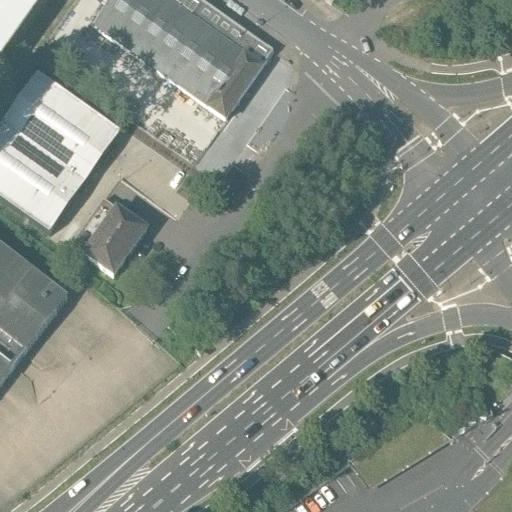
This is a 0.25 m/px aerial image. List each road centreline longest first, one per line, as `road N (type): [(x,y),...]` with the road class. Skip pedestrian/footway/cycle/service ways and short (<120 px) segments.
road 1 (primary): [(464,179),(72,511)]
road 2 (primary): [(149,511),(492,220)]
road 3 (residential): [(259,0),(386,94)]
road 4 (residential): [(511,86),(456,97),(386,94)]
